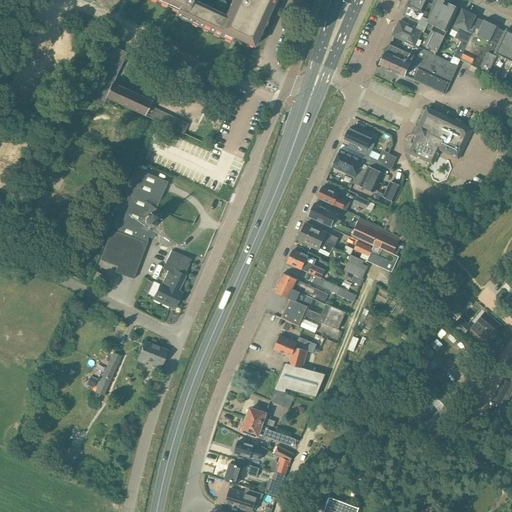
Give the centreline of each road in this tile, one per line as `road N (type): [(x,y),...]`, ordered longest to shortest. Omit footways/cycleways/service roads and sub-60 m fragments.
road 1 (unclassified): [(187,497),(233,353),(353,90)]
road 2 (primary): [(156,511),(195,375),(294,141)]
road 3 (unclassified): [(181,338),(288,84)]
road 4 (unclassified): [(181,338),(0,248)]
road 5 (unclassified): [(129,511),(181,338)]
road 6 (track): [(435,511),(511,360)]
